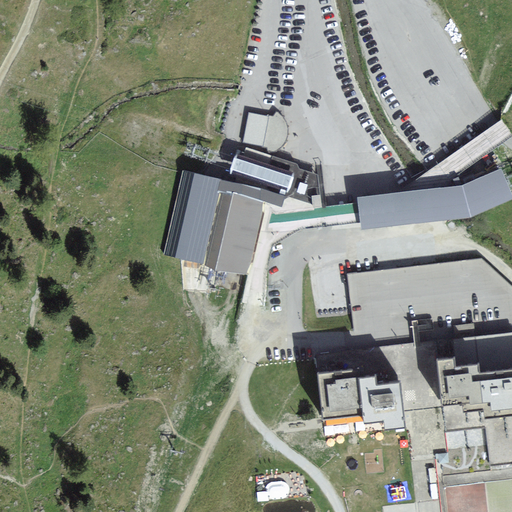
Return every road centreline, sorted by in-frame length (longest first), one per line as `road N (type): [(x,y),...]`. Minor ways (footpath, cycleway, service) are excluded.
road 1 (tertiary): [(336,239),(329,170),(269,50),(276,0)]
road 2 (residential): [(340,511),(324,484),(256,425),(245,405),(240,382),(251,360),(290,331)]
road 3 (track): [(178,511),(240,382)]
